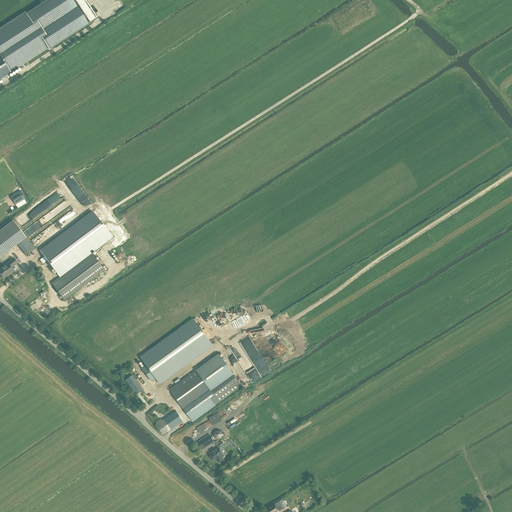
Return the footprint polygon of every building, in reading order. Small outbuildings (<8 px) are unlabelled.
[(49,50),(92,23),(91,21),(97,17),(85,0),(49,0),(27,16),(34,27),(38,24),(47,37),(42,40),(48,47),(49,50)] [(0,30),(0,53),(11,71),(12,72),(14,71),(48,48),(42,40),(47,37),(38,24),(34,27),(27,16),(25,14),(0,30)] [(0,78),(11,71),(0,53),(0,78)] [(20,193),(11,199),(16,206),(25,199),(20,193)] [(91,214),(39,254),(57,279),(51,283),(64,300),(104,270),(91,253),(100,247),(110,239),(95,220),(91,214)] [(11,222),(0,229),(0,257),(1,256),(10,249),(17,244),(26,237),(13,220),(11,222)] [(2,268),(0,269),(0,273),(4,278),(9,274),(9,275),(14,271),(11,268),(17,263),(13,258),(1,267),(2,268)] [(205,336),(197,324),(195,321),(141,358),(146,365),(142,368),(152,381),(156,378),(159,384),(212,346),(205,336)] [(219,354),(169,390),(192,421),(206,411),(206,412),(242,386),(219,354)] [(184,421),(176,411),(162,421),(161,420),(156,423),(157,425),(156,426),(163,435),(184,421)] [(216,431),(214,435),(216,439),(221,439),(224,435),(221,431),(216,431)] [(210,435),(197,443),(202,451),(214,443),(210,435)] [(211,453),(209,454),(214,462),(216,461),(217,463),(218,462),(218,463),(219,464),(220,464),(222,462),(223,462),(223,460),(222,460),(223,460),(223,459),(224,458),(223,458),(224,457),(222,453),(218,448),(211,452),(211,453)] [(275,505),(268,509),(269,511),(278,511),(279,511),(285,509),(280,501),(275,505)]
